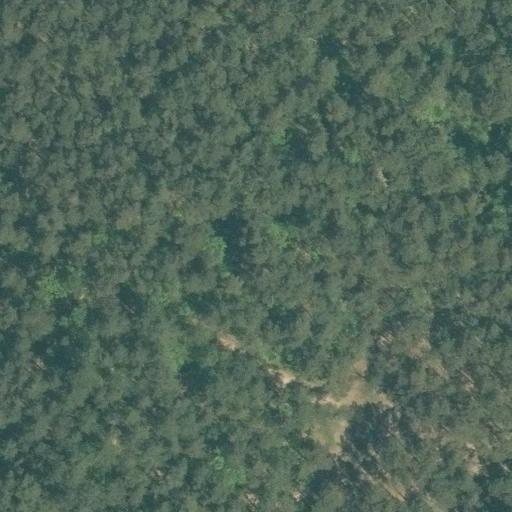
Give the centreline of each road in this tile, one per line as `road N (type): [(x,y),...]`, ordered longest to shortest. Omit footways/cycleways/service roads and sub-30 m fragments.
road 1 (track): [(0,311),(144,311),(357,421)]
road 2 (track): [(357,421),(441,457),(511,472)]
